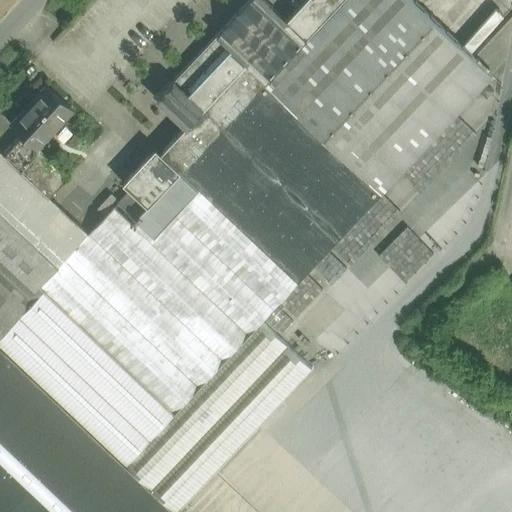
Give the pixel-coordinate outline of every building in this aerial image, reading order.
[(287,19),(266,0),(249,0),(216,35),(230,48),(246,63),(264,80),(305,37),(286,20),(287,19)] [(412,0),(290,0),(289,1),(297,9),(287,19),(286,20),(305,37),(264,80),(265,81),(382,191),(492,74),(412,0)] [(216,35),(174,80),(188,93),(230,48),(216,35)] [(230,48),(188,93),(174,80),(156,99),(185,126),(246,63),(230,48)] [(185,126),(161,153),(155,147),(123,182),(130,188),(137,195),(138,194),(149,204),(179,171),(265,81),(264,80),(246,63),(185,126)] [(265,81),(179,171),(198,188),(199,187),(298,280),(382,191),(265,81)] [(47,85),(11,123),(22,133),(37,147),(38,146),(72,109),(47,85)] [(69,176),(38,146),(37,147),(22,133),(3,154),(49,198),(69,176)] [(3,154),(0,151),(0,346),(125,464),(262,320),(299,281),(298,280),(199,187),(198,188),(179,171),(149,204),(138,194),(137,195),(130,188),(117,201),(118,202),(88,234),(49,198),(3,154)] [(262,320),(125,464),(157,494),(175,511),(312,367),(262,320)] [(0,511),(139,511),(157,494),(125,464),(0,346),(0,511)] [(157,494),(139,511),(175,511),(157,494)]
